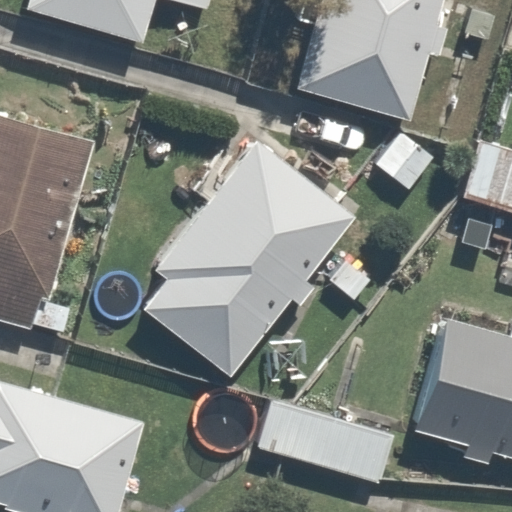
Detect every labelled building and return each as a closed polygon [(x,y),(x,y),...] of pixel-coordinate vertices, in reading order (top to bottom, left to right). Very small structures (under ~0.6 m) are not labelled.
[(141,49),(154,0),(206,14),(210,0),(27,0),(22,18),(141,49)] [(471,46),(482,0),(316,0),(292,94),(409,125),(432,36),(471,46)] [(0,114),(0,327),(31,335),(80,134),(0,114)] [(511,143),(472,133),(453,200),(511,217),(511,143)] [(347,216),(251,137),(143,267),(159,281),(139,305),(218,371),(347,216)] [(511,344),(436,326),(410,432),(511,457),(511,344)] [(0,504),(32,511),(110,511),(132,421),(0,389),(0,504)] [(260,397),(247,452),(381,483),(394,427),(260,397)]
